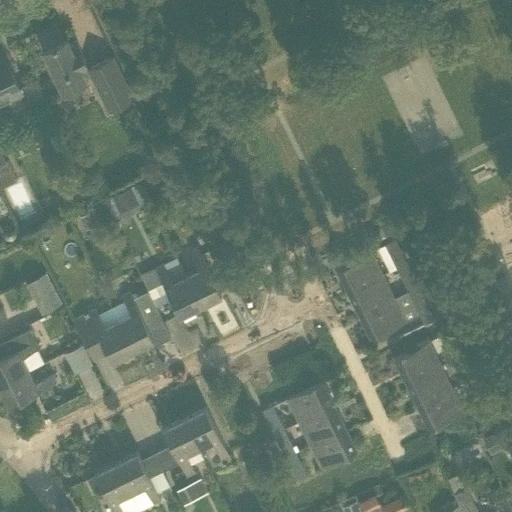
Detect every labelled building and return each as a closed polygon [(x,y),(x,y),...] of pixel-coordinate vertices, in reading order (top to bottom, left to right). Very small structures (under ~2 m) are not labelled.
[(122,10),(113,15),(117,24),(126,20),(122,10)] [(59,28),(40,37),(45,47),(42,48),(50,66),(46,68),(57,93),(61,92),(63,96),(65,95),(88,85),(85,79),(86,79),(80,65),(87,62),(84,57),(75,39),(69,42),(67,36),(64,38),(59,28)] [(101,95),(109,112),(135,99),(113,54),(101,61),(88,67),(101,95)] [(0,101),(21,92),(6,60),(0,63),(0,101)] [(176,165),(160,173),(166,185),(182,177),(184,176),(178,164),(176,165)] [(79,215),(85,228),(103,220),(97,206),(79,215)] [(392,221),(381,226),(385,234),(396,229),(392,221)] [(3,225),(1,233),(5,239),(13,239),(18,232),(15,226),(10,223),(3,225)] [(384,243),(396,267),(406,261),(395,237),(384,243)] [(185,274),(200,304),(221,293),(198,246),(190,250),(199,267),(185,274)] [(335,267),(347,291),(382,274),(370,250),(335,267)] [(396,267),(407,290),(418,284),(406,261),(396,267)] [(155,267),(179,314),(200,304),(185,274),(181,265),(168,272),(163,263),(155,267)] [(26,281),(43,313),(62,303),(45,271),(26,281)] [(347,291),(359,314),(393,296),(382,274),(347,291)] [(511,292),(505,275),(496,279),(508,308),(511,306),(511,292)] [(418,284),(407,290),(419,314),(430,308),(418,284)] [(112,309),(132,348),(153,338),(146,324),(161,316),(147,289),(132,296),(129,290),(121,294),(125,302),(112,309)] [(359,314),(370,338),(405,320),(393,296),(359,314)] [(107,351),(111,359),(132,348),(112,309),(99,315),(95,308),(73,319),(93,358),(107,351)] [(30,327),(0,341),(0,382),(28,368),(22,354),(39,346),(30,327)] [(442,333),(454,357),(465,352),(453,328),(442,333)] [(394,357),(405,381),(440,364),(429,340),(394,357)] [(65,352),(75,372),(91,364),(81,344),(65,352)] [(454,357),(466,380),(476,375),(465,352),(454,357)] [(405,381),(416,404),(451,387),(440,364),(405,381)] [(0,382),(0,386),(9,404),(56,381),(53,373),(35,382),(29,368),(0,382)] [(466,380),(477,403),(487,397),(476,375),(466,380)] [(287,397),(298,420),(333,403),(322,379),(287,397)] [(451,387),(416,404),(428,427),(463,410),(457,399),(451,387)] [(262,408),(274,432),(284,427),(272,403),(262,408)] [(298,420),(310,443),(345,426),(333,403),(298,420)] [(212,440),(221,457),(229,453),(205,406),(184,416),(199,446),(212,440)] [(163,427),(186,474),(194,470),(186,453),(199,446),(184,416),(163,427)] [(310,443),(322,467),(356,450),(345,426),(310,443)] [(274,432),(286,455),(296,450),(284,427),(274,432)] [(499,428),(482,436),(489,453),(507,445),(499,428)] [(286,455),(297,478),(310,471),(304,460),(312,456),(306,445),(296,450),(286,455)] [(232,451),(240,466),(250,462),(242,446),(232,451)] [(149,495),(153,502),(161,498),(156,488),(168,483),(161,469),(149,475),(137,451),(116,461),(136,501),(149,495)] [(95,471),(114,511),(124,511),(123,508),(136,501),(116,461),(95,471)] [(200,476),(176,488),(183,502),(207,490),(200,476)] [(360,485),(353,489),(358,499),(363,509),(379,501),(376,494),(382,492),(378,482),(362,490),(360,485)] [(454,491),(463,511),(476,511),(478,511),(466,485),(454,491)] [(380,503),(384,511),(390,511),(409,504),(403,492),(380,503)] [(442,511),(460,511),(457,504),(456,505),(453,498),(442,503),(444,510),(442,511)] [(355,500),(341,506),(343,511),(359,511),(360,511),(355,500)]
